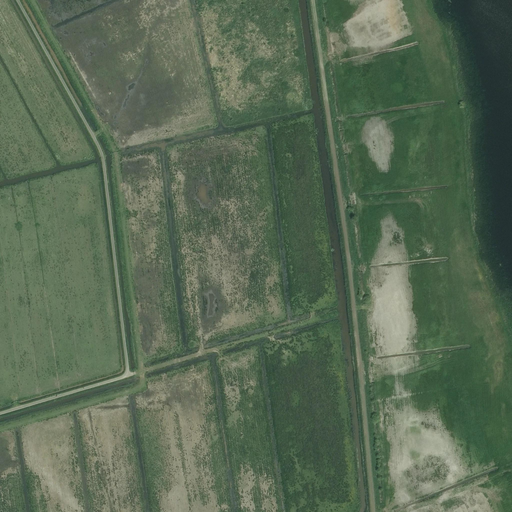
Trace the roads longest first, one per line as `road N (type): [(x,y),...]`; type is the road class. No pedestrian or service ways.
road 1 (track): [(374,511),(313,0)]
road 2 (track): [(123,376),(334,313)]
